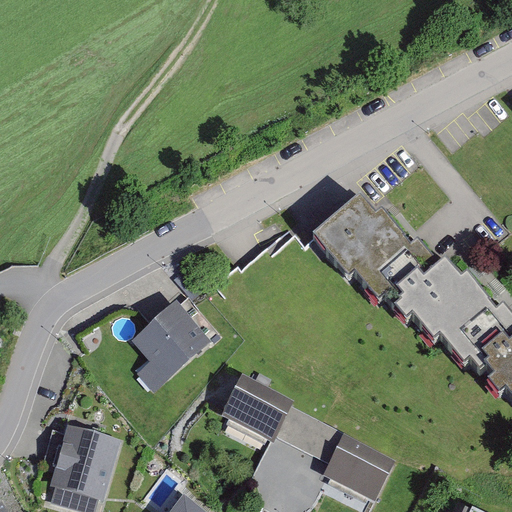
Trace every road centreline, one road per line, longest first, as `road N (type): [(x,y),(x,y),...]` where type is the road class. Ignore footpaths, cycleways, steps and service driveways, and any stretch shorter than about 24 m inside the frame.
road 1 (residential): [(511,61),(55,304)]
road 2 (track): [(55,304),(52,267),(118,137),(185,57),(219,0)]
road 3 (residential): [(55,304),(0,435)]
